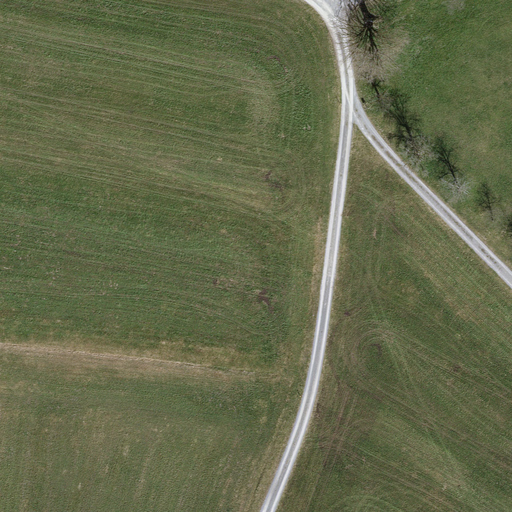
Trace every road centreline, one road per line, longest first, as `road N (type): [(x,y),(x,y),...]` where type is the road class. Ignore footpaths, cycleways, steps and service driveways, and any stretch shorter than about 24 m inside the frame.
road 1 (track): [(267,511),(305,410),(321,334),(349,101),(332,0)]
road 2 (track): [(349,101),(390,156),(511,279)]
